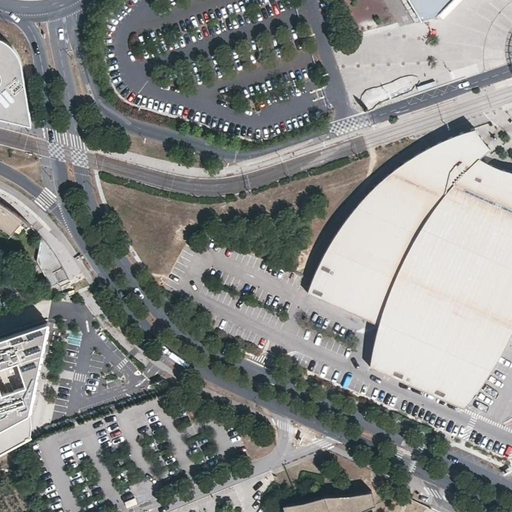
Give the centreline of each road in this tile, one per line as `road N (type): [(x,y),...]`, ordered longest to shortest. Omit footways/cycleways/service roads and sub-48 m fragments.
road 1 (secondary): [(511,485),(221,355),(159,312),(88,200),(58,9)]
road 2 (secondary): [(74,219),(112,285),(171,350),(426,471)]
road 3 (unclassified): [(350,120),(246,153),(122,118),(95,82),(82,28),(85,0)]
road 4 (secondary): [(20,13),(47,76),(74,219)]
road 5 (residential): [(511,69),(350,120)]
